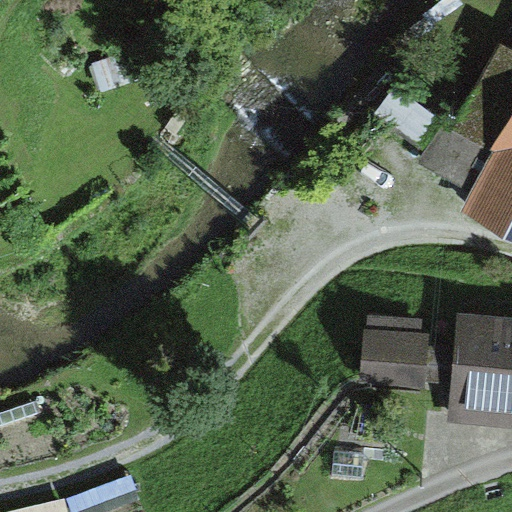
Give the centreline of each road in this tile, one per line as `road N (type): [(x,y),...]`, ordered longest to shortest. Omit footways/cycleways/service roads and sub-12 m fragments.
road 1 (track): [(0,490),(97,465),(180,422),(319,277),(366,248),(439,235),(511,250)]
road 2 (track): [(382,511),(511,457)]
